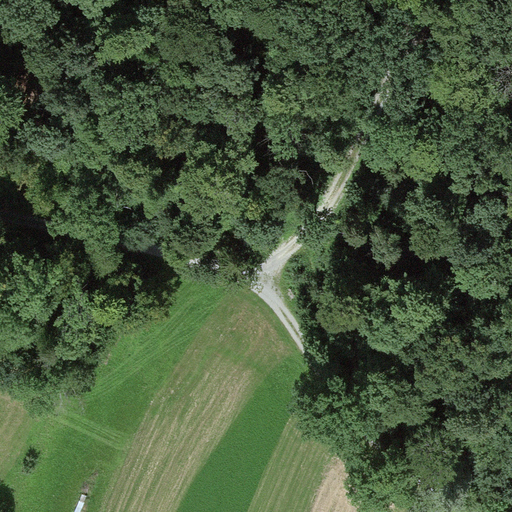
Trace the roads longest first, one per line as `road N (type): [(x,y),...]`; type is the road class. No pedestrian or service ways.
road 1 (track): [(480,511),(389,451),(352,412),(265,284),(0,213)]
road 2 (track): [(427,0),(334,191),(265,284)]
